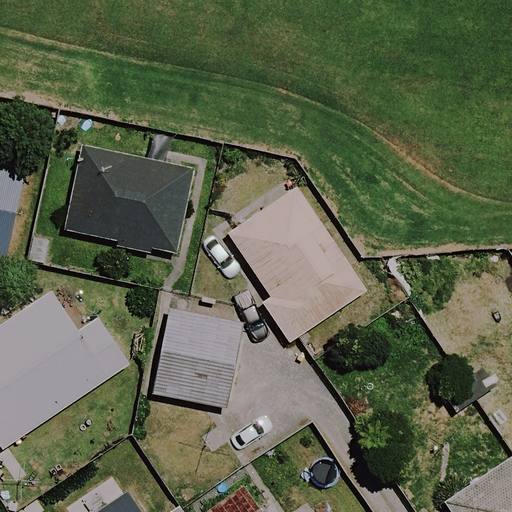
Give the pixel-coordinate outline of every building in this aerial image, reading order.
[(64,68),(0,54),(0,207),(23,215),(64,68)] [(195,168),(79,150),(66,238),(181,255),(195,168)] [(367,293),(300,189),(229,234),(270,297),(262,302),(288,343),(367,293)] [(118,320),(52,224),(0,252),(0,346),(19,372),(118,320)] [(245,326),(172,313),(157,397),(231,409),(245,326)] [(511,511),(511,458),(445,503),(451,511),(511,511)]
